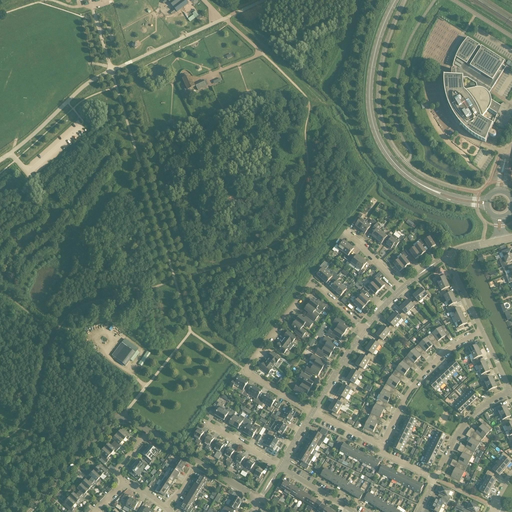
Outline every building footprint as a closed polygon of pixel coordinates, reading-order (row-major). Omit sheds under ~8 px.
[(176,11),(177,12),(189,3),(185,0),(164,0),(162,2),(164,4),(168,1),(175,9),(170,13),(172,15),(176,11)] [(481,47),(469,39),(467,39),(465,41),(461,46),(461,47),(458,53),(455,58),(455,59),(453,66),(456,68),(455,70),(453,70),(452,70),(451,71),(451,75),(451,77),(444,76),(444,80),(444,87),(445,95),(447,102),(449,106),(447,107),(449,110),(450,114),(454,120),(457,123),(459,126),(459,127),(461,125),(462,127),(463,128),(465,129),(466,131),(467,132),(469,133),(470,134),(472,135),(473,136),(475,137),(477,138),(478,139),(480,140),(482,141),(483,142),(485,143),(488,137),(488,135),(490,137),(493,138),(494,138),(495,138),(495,137),(496,137),(496,136),(496,135),(495,134),(492,133),(490,133),(494,122),(496,123),(496,124),(496,125),(496,126),(497,126),(497,127),(498,127),(502,129),(503,129),(504,129),(505,128),(506,127),(511,117),(511,107),(510,106),(509,108),(504,105),(503,105),(503,104),(502,105),(501,105),(501,106),(500,106),(491,100),(491,99),(491,98),(490,97),(490,96),(489,95),(489,94),(506,67),(502,65),(504,62),(505,62),(481,47)] [(183,80),(188,90),(195,87),(190,77),(183,80)] [(198,90),(206,87),(203,81),(195,85),(198,90)] [(356,219),(359,221),(354,227),(359,231),(366,223),(360,219),(363,216),(360,214),(356,219)] [(366,223),(359,231),(364,235),(369,229),(372,230),(373,229),(377,224),(372,220),(368,225),(366,223)] [(377,223),(377,224),(373,229),(375,231),(370,237),(376,241),(382,233),(379,230),(381,227),(379,226),(380,225),(377,223)] [(388,240),(392,236),(389,234),(387,237),(382,233),(376,241),(381,245),(386,239),(388,240)] [(430,249),(435,246),(431,240),(434,238),(431,233),(428,235),(430,237),(424,241),(430,249)] [(391,250),(393,247),(395,249),(406,239),(404,236),(400,240),(397,238),(398,236),(398,235),(396,234),(395,234),(394,235),(393,235),(385,246),(391,250)] [(426,252),(422,246),(424,244),(421,239),(413,245),(415,247),(421,256),(426,252)] [(337,253),(340,250),(343,253),(349,244),(344,240),(339,247),(337,245),(332,250),(335,252),(337,253)] [(347,262),(350,259),(352,256),(349,255),(354,248),(349,244),(343,253),(346,255),(343,259),(347,262)] [(411,254),(415,260),(421,256),(415,247),(409,251),(408,249),(405,250),(409,255),(411,254)] [(500,253),(499,254),(501,259),(499,259),(499,260),(511,254),(511,251),(511,249),(506,251),(505,248),(499,251),(500,253)] [(410,264),(405,258),(407,256),(404,252),(401,254),(403,256),(398,260),(405,268),(410,264)] [(499,261),(501,266),(502,266),(502,267),(501,268),(502,268),(511,264),(511,261),(511,260),(511,254),(499,260),(499,261)] [(357,255),(352,261),(350,259),(347,262),(345,265),(348,267),(351,263),(356,267),(362,259),(357,255)] [(365,271),(362,269),(367,263),(362,259),(356,267),(361,271),(358,274),(361,276),(365,271)] [(393,268),(395,266),(400,272),(405,268),(398,260),(393,264),(391,262),(389,264),(393,268)] [(326,261),(325,262),(325,261),(319,268),(321,270),(317,275),(321,279),(328,273),(325,270),(328,266),(326,265),(327,263),(328,262),(326,261)] [(504,272),(509,270),(510,274),(511,273),(511,264),(502,268),(503,268),(504,272)] [(338,276),(333,272),(330,275),(328,273),(321,279),(326,284),(331,279),(333,281),(337,276),(338,276)] [(382,275),(380,272),(374,278),(375,280),(373,283),(380,290),(385,286),(380,281),(382,278),(380,277),(382,275)] [(434,275),(431,276),(433,282),(436,281),(439,286),(447,282),(444,277),(440,279),(438,276),(435,278),(434,275)] [(336,292),(339,288),(342,285),(337,281),(339,278),(337,276),(333,281),(335,283),(331,288),(336,292)] [(445,289),(449,287),(447,282),(439,286),(441,291),(438,292),(439,295),(446,292),(445,289)] [(368,284),(366,285),(364,287),(368,292),(370,290),(375,295),(380,290),(373,283),(370,285),(368,284)] [(352,288),(348,285),(347,285),(344,288),(342,285),(339,288),(336,292),(341,296),(345,291),(347,294),(352,288)] [(432,296),(427,290),(425,292),(422,288),(417,292),(423,299),(427,295),(429,298),(432,296)] [(360,292),(362,294),(358,299),(366,306),(370,301),(364,296),(366,294),(362,290),(360,292)] [(413,296),(416,300),(414,302),(418,307),(421,305),(419,303),(423,299),(417,292),(413,296)] [(452,292),(447,294),(446,292),(439,295),(441,298),(443,296),(446,301),(454,298),(452,292)] [(452,305),(457,303),(454,298),(446,301),(448,307),(446,308),(447,311),(453,308),(452,305)] [(354,308),(356,306),(361,311),(366,306),(358,299),(354,304),(350,300),(348,303),(354,308)] [(308,305),(314,309),(316,307),(318,309),(318,308),(321,310),(325,305),(318,300),(316,303),(312,300),(308,305)] [(412,304),(408,300),(404,304),(410,311),(414,307),(416,309),(418,307),(414,302),(412,304)] [(400,308),(403,312),(401,314),(406,319),(408,317),(406,315),(410,311),(404,304),(400,308)] [(314,309),(308,305),(305,310),(309,313),(307,315),(313,320),(317,316),(314,313),(315,313),(313,311),(314,309)] [(459,308),(455,310),(453,308),(447,311),(448,313),(451,312),(453,317),(462,313),(459,308)] [(399,316),(395,313),(391,317),(398,323),(402,319),(404,321),(406,319),(401,314),(399,316)] [(453,317),(456,322),(464,319),(462,313),(453,317)] [(296,321),(302,326),(303,324),(305,325),(306,325),(309,327),(312,322),(306,317),(304,319),(300,316),(296,321)] [(396,330),(394,327),(398,323),(391,317),(387,321),(391,325),(389,327),(394,332),(396,330)] [(337,329),(344,334),(347,329),(343,326),(345,323),(337,318),(334,323),(337,325),(336,326),(338,327),(337,329)] [(457,332),(463,329),(462,326),(467,324),(464,319),(456,322),(458,328),(456,329),(457,332)] [(302,326),(296,321),(292,326),(296,330),(294,332),(301,337),(304,332),(302,330),(302,329),(300,328),(302,326)] [(390,332),(393,334),(394,332),(389,327),(387,329),(383,326),(379,331),(387,336),(390,332)] [(449,334),(443,326),(436,331),(442,339),(449,334)] [(344,334),(337,329),(336,331),(334,330),(333,331),(331,330),(328,335),(334,339),(336,336),(340,339),(344,334)] [(376,335),(380,338),(378,341),(384,345),(385,343),(383,341),(387,336),(379,331),(376,335)] [(442,339),(436,331),(429,336),(436,344),(438,342),(442,339)] [(294,345),(292,343),(296,338),(288,332),(284,337),(285,338),(283,341),(292,347),(294,345)] [(423,341),(429,349),(433,346),(436,344),(429,336),(423,341)] [(325,348),(332,352),(336,347),(331,344),(333,341),(325,337),(322,342),(325,344),(324,344),(326,346),(325,348)] [(378,341),(376,343),(372,340),(369,345),(376,350),(379,345),(382,347),(384,345),(378,341)] [(288,349),(290,350),(292,347),(283,341),(281,343),(280,342),(276,348),(284,354),(288,349)] [(429,349),(423,341),(416,347),(423,354),(426,352),(429,349)] [(375,357),(373,355),(376,350),(369,345),(365,350),(369,353),(368,355),(373,359),(375,357)] [(410,350),(408,351),(411,353),(418,360),(421,356),(423,354),(416,347),(414,345),(413,346),(410,349),(410,350)] [(466,351),(469,349),(471,354),(479,351),(477,345),(472,347),(471,345),(465,348),(466,351)] [(125,367),(135,354),(125,346),(115,359),(125,367)] [(332,352),(325,348),(324,350),(322,348),(321,349),(320,348),(317,353),(323,357),(325,355),(329,357),(332,352)] [(474,360),(471,361),(472,364),(478,361),(476,358),(482,356),(479,351),(471,354),(474,360)] [(267,361),(274,366),(276,364),(280,359),(272,352),(268,358),(269,359),(267,361)] [(411,353),(405,359),(412,366),(414,364),(418,360),(411,353)] [(314,366),(321,370),(324,365),(320,362),(322,360),(314,355),(311,360),(314,362),(313,363),(315,364),(314,366)] [(369,360),(372,361),(373,359),(368,355),(366,358),(362,355),(359,360),(366,365),(369,360)] [(399,366),(407,372),(410,368),(412,366),(405,359),(399,366)] [(366,371),(363,370),(366,365),(359,360),(356,365),(360,368),(358,370),(364,374),(366,371)] [(274,366),(267,361),(265,364),(264,363),(260,368),(268,375),(272,369),(274,366)] [(451,363),(451,362),(449,364),(457,372),(461,368),(454,361),(451,363)] [(473,366),(476,365),(479,370),(487,366),(484,361),(479,363),(478,361),(472,364),(473,366)] [(447,366),(448,367),(446,369),(452,376),(457,372),(449,364),(447,366)] [(305,372),(306,372),(312,376),(313,373),(318,376),(321,370),(314,366),(313,368),(311,367),(310,368),(308,367),(305,372)] [(407,372),(399,366),(394,373),(402,379),(404,376),(407,372)] [(481,375),(478,377),(480,379),(485,377),(484,374),(489,372),(487,366),(479,370),(481,375)] [(443,371),(442,370),(441,372),(448,380),(452,376),(446,369),(443,371)] [(360,374),(363,376),(364,374),(358,370),(357,372),(352,370),(349,375),(357,379),(360,374)] [(439,374),(440,374),(437,377),(444,384),(448,380),(441,372),(439,374)] [(389,380),(397,385),(400,381),(402,379),(394,373),(389,380)] [(310,378),(307,376),(303,374),(300,379),(303,380),(302,381),(304,383),(303,385),(310,389),(313,383),(309,381),(310,378)] [(357,386),(354,385),(357,379),(349,375),(346,380),(351,382),(349,385),(355,388),(357,386)] [(237,391),(238,389),(243,380),(239,377),(235,384),(232,382),(229,387),(234,390),(234,389),(237,391)] [(435,379),(434,378),(432,380),(440,388),(444,384),(437,377),(435,379)] [(492,377),(487,379),(486,379),(485,377),(480,379),(481,382),(484,381),(486,386),(494,382),(492,377)] [(238,389),(240,390),(239,393),(243,396),(246,391),(244,389),(248,383),(243,380),(238,389)] [(384,387),(393,392),(394,389),(397,385),(389,380),(384,387)] [(431,382),(429,385),(436,392),(440,388),(432,380),(431,381),(431,382)] [(486,392),(487,395),(493,392),(492,389),(497,387),(494,382),(486,386),(489,391),(486,392)] [(310,389),(303,385),(302,387),(300,385),(299,386),(297,385),(294,390),(301,394),(302,392),(307,394),(310,389)] [(351,389),(354,391),(355,388),(349,385),(348,387),(343,385),(340,390),(348,394),(351,389)] [(252,397),(257,389),(252,386),(249,392),(246,391),(243,396),(248,398),(249,396),(252,397)] [(393,392),(384,387),(380,395),(389,399),(391,395),(393,392)] [(257,404),(260,399),(258,397),(262,391),(257,389),(252,397),(254,399),(253,401),(257,404)] [(348,401),(345,399),(348,394),(340,390),(337,395),(342,397),(340,400),(346,403),(347,401),(348,401)] [(476,401),(475,400),(477,398),(470,391),(466,395),(474,403),(476,401)] [(266,406),(271,397),(266,394),(263,400),(260,399),(257,404),(262,407),(263,404),(266,406)] [(377,402),(386,406),(389,399),(380,395),(377,402)] [(471,404),(472,405),(474,403),(466,395),(462,399),(469,406),(471,404)] [(274,407),(272,406),(275,400),(271,397),(266,406),(268,407),(267,410),(271,413),(274,407)] [(342,404),(345,406),(346,403),(340,400),(339,402),(334,399),(331,405),(339,409),(342,404)] [(467,409),(466,408),(469,406),(462,399),(458,403),(465,411),(467,409)] [(222,408),(224,405),(219,402),(216,407),(218,409),(215,415),(219,418),(224,409),(222,408)] [(373,409),(382,414),(386,406),(377,402),(373,409)] [(454,407),(460,414),(463,411),(464,412),(465,411),(458,403),(454,407)] [(339,416),(336,414),(339,409),(331,405),(328,410),(333,412),(331,415),(337,418),(339,416)] [(283,408),(286,409),(284,412),(293,417),(296,413),(284,406),(283,408)] [(494,410),(495,411),(497,410),(500,415),(508,411),(506,406),(501,408),(500,406),(493,409),(494,410)] [(229,408),(227,411),(224,409),(219,418),(224,421),(228,414),(230,416),(233,411),(229,408)] [(369,417),(378,421),(382,414),(373,409),(369,417)] [(234,415),(236,412),(233,411),(230,416),(233,418),(229,424),(233,427),(239,418),(234,415)] [(502,420),(500,422),(501,424),(507,421),(506,419),(511,417),(508,411),(500,415),(502,420)] [(283,414),(280,413),(277,417),(282,420),(284,418),(290,422),(293,417),(284,412),(283,414)] [(240,415),(239,418),(233,427),(238,429),(242,423),(244,425),(247,419),(240,415)] [(287,427),(281,423),(282,420),(277,417),(273,424),(284,431),(287,427)] [(366,424),(375,428),(378,421),(369,417),(366,424)] [(407,420),(405,420),(404,422),(414,427),(417,422),(408,417),(407,420)] [(250,425),(252,422),(247,419),(244,425),(247,426),(243,432),(248,435),(253,427),(250,425)] [(265,429),(268,431),(270,428),(268,426),(270,422),(267,421),(259,434),(261,435),(265,429)] [(502,427),(505,426),(507,431),(511,428),(511,422),(509,424),(507,421),(501,424),(502,427)] [(403,424),(404,425),(403,428),(412,432),(414,427),(404,422),(403,424)] [(479,428),(486,435),(492,429),(485,422),(479,428)] [(275,432),(282,436),(284,431),(273,424),(269,431),(274,435),(275,432)] [(362,431),(371,436),(375,428),(366,424),(362,431)] [(257,425),(255,428),(253,427),(248,435),(252,438),(256,432),(258,433),(261,428),(257,425)] [(402,431),(400,430),(399,432),(409,437),(412,432),(403,428),(402,431)] [(473,435),(481,441),(486,435),(479,428),(476,432),(473,435)] [(198,429),(193,437),(197,439),(195,442),(200,445),(203,440),(200,438),(204,432),(198,429)] [(128,439),(130,436),(123,430),(121,432),(120,430),(116,435),(122,441),(126,437),(128,439)] [(267,434),(270,436),(267,440),(276,445),(278,441),(272,437),(274,435),(269,431),(267,434)] [(320,441),(322,442),(323,443),(327,436),(320,431),(319,434),(315,432),(312,436),(320,441)] [(398,434),(399,435),(398,438),(407,442),(409,437),(399,432),(398,434)] [(446,436),(437,432),(434,437),(444,442),(445,440),(444,439),(446,436)] [(121,446),(119,445),(122,441),(116,435),(111,439),(113,441),(111,443),(118,450),(121,446)] [(214,438),(209,435),(203,443),(207,446),(205,448),(210,451),(213,446),(210,444),(214,438)] [(481,441),(473,435),(471,439),(468,443),(477,448),(481,441)] [(317,446),(319,447),(322,442),(320,441),(312,436),(309,441),(317,446)] [(442,443),(443,444),(444,442),(434,437),(432,442),(441,446),(442,443)] [(397,441),(395,440),(394,442),(404,447),(407,442),(398,438),(397,441)] [(262,443),(264,445),(273,450),(276,445),(267,440),(266,443),(263,441),(262,443)] [(224,444),(219,441),(214,450),(217,452),(215,455),(220,457),(223,452),(221,451),(224,444)] [(317,446),(309,441),(307,446),(314,450),(317,446)] [(393,448),(402,453),(404,447),(394,442),(393,445),(394,445),(393,448)] [(440,450),(439,449),(441,446),(432,442),(429,447),(439,452),(440,450)] [(103,448),(110,454),(114,450),(116,452),(118,450),(111,443),(109,445),(108,444),(103,448)] [(464,451),(473,455),(477,448),(468,443),(465,447),(464,451)] [(343,444),(339,452),(344,454),(348,446),(343,444)] [(159,453),(161,450),(156,446),(155,449),(149,445),(146,449),(154,456),(158,451),(159,453)] [(317,452),(314,450),(307,446),(304,450),(314,456),(317,452)] [(349,456),(353,449),(348,446),(344,454),(349,456)] [(234,451),(229,447),(224,456),(227,458),(226,461),(230,463),(233,458),(231,457),(234,451)] [(437,454),(438,454),(439,452),(429,447),(427,452),(436,457),(437,454)] [(101,454),(99,456),(106,463),(108,460),(106,459),(110,454),(103,448),(99,453),(101,454)] [(142,453),(147,458),(145,460),(150,464),(152,461),(150,460),(154,456),(146,449),(142,453)] [(353,459),(357,451),(353,449),(349,456),(353,459)] [(309,459),(311,461),(314,456),(304,450),(301,455),(309,460),(309,459)] [(358,461),(362,453),(357,451),(353,459),(358,461)] [(473,455),(464,451),(460,458),(469,462),(473,455)] [(435,460),(434,459),(436,457),(427,452),(424,457),(434,462),(435,460)] [(509,457),(503,452),(501,455),(504,457),(500,461),(507,467),(511,463),(507,459),(509,457)] [(245,457),(239,453),(234,462),(237,464),(236,467),(240,470),(243,464),(241,463),(245,457)] [(362,463),(366,455),(362,453),(358,461),(362,463)] [(309,466),(306,464),(309,460),(301,455),(298,460),(302,462),(300,465),(307,470),(309,466)] [(367,465),(371,458),(366,455),(362,463),(367,465)] [(430,467),(432,464),(433,464),(434,462),(424,457),(422,463),(430,467)] [(372,468),(375,460),(371,458),(367,465),(372,468)] [(457,465),(466,470),(469,462),(460,458),(457,465)] [(150,467),(144,462),(142,464),(137,460),(133,465),(141,471),(145,467),(148,469),(150,467)] [(175,465),(182,469),(186,465),(179,460),(175,465)] [(255,463),(249,460),(244,468),(248,470),(246,473),(250,476),(254,471),(251,469),(255,463)] [(376,470),(380,462),(375,460),(372,468),(376,470)] [(496,466),(503,472),(507,467),(500,461),(496,466)] [(134,473),(133,476),(139,481),(141,478),(138,476),(141,471),(133,465),(129,469),(134,473)] [(172,469),(179,474),(182,469),(175,465),(172,469)] [(382,465),(378,473),(383,475),(387,468),(382,465)] [(453,473),(462,477),(466,470),(457,465),(453,473)] [(106,475),(108,472),(100,466),(99,468),(97,467),(93,471),(100,477),(104,473),(106,475)] [(492,470),(490,468),(487,471),(493,475),(495,473),(499,476),(503,472),(496,466),(492,470)] [(253,476),(257,478),(255,481),(260,484),(263,478),(260,477),(264,471),(258,467),(253,476)] [(325,468),(320,476),(325,478),(329,471),(325,468)] [(387,468),(383,475),(387,478),(391,470),(387,468)] [(169,473),(176,478),(179,474),(172,469),(169,473)] [(391,470),(387,478),(392,480),(396,472),(391,470)] [(99,482),(97,481),(100,477),(93,471),(89,476),(90,477),(88,479),(96,486),(99,482)] [(235,479),(236,477),(226,471),(225,473),(230,476),(234,478),(235,479)] [(329,481),(334,474),(329,471),(325,478),(329,481)] [(485,475),(488,476),(485,481),(493,486),(496,481),(492,478),(493,475),(487,471),(485,475)] [(396,472),(392,480),(397,482),(400,474),(396,472)] [(166,478),(173,483),(176,478),(169,473),(166,478)] [(462,477),(453,473),(449,480),(458,484),(462,477)] [(201,476),(200,475),(197,480),(205,485),(208,480),(211,482),(213,480),(203,474),(201,476)] [(334,484),(338,476),(334,474),(329,481),(334,484)] [(400,474),(397,482),(401,484),(405,477),(400,474)] [(338,486),(342,479),(338,476),(334,484),(338,486)] [(405,477),(401,484),(406,487),(409,479),(405,477)] [(163,482),(170,487),(173,483),(166,478),(163,482)] [(91,487),(92,489),(96,486),(88,479),(86,481),(85,480),(81,484),(88,491),(91,487)] [(342,489),(347,482),(342,479),(338,486),(342,489)] [(409,479),(406,487),(410,489),(414,481),(409,479)] [(202,489),(204,486),(205,485),(197,480),(195,485),(202,489)] [(285,481),(282,485),(280,483),(275,491),(278,493),(279,490),(284,493),(289,484),(285,481)] [(414,481),(410,489),(415,491),(419,483),(414,481)] [(485,481),(482,486),(490,491),(493,486),(485,481)] [(160,487),(167,492),(170,487),(163,482),(160,487)] [(347,492),(351,484),(347,482),(342,489),(347,492)] [(420,494),(422,490),(422,489),(423,486),(419,483),(415,491),(420,494)] [(88,491),(81,484),(76,489),(78,490),(76,492),(84,500),(85,500),(84,499),(87,496),(85,494),(88,491)] [(289,484),(284,493),(283,494),(288,497),(290,495),(289,494),(294,487),(289,484)] [(351,494),(356,487),(351,484),(347,492),(351,494)] [(192,489),(199,494),(202,489),(195,485),(192,489)] [(482,496),(483,493),(487,496),(490,491),(482,486),(480,491),(477,490),(475,492),(482,496)] [(167,492),(160,487),(157,491),(164,496),(167,492)] [(294,497),(299,490),(294,487),(289,494),(290,495),(294,497)] [(355,497),(360,490),(356,487),(351,494),(355,497)] [(443,487),(442,487),(441,487),(438,493),(443,495),(442,498),(443,498),(448,501),(449,501),(453,503),(454,501),(451,500),(450,500),(451,497),(448,495),(450,491),(445,489),(445,488),(443,487)] [(189,494),(196,499),(199,494),(192,489),(189,494)] [(299,500),(303,492),(299,490),(294,497),(299,500)] [(360,500),(364,492),(360,490),(355,497),(360,500)] [(75,504),(78,507),(78,506),(79,505),(80,504),(81,502),(82,502),(83,501),(84,501),(84,500),(76,492),(74,494),(73,493),(68,497),(75,504)] [(232,495),(234,496),(231,501),(240,506),(243,501),(237,498),(239,495),(233,492),(232,495)] [(304,502),(308,495),(303,492),(299,500),(303,503),(304,502)] [(368,492),(364,500),(369,502),(373,495),(368,492)] [(126,501),(124,505),(130,509),(134,500),(131,499),(132,497),(129,495),(128,496),(125,494),(122,499),(126,501)] [(186,499),(193,503),(196,499),(189,494),(186,499)] [(308,495),(304,502),(308,505),(313,498),(308,495)] [(373,495),(369,502),(373,505),(377,498),(373,495)] [(71,508),(75,504),(68,497),(64,502),(66,503),(64,505),(70,511),(71,511),(73,510),(71,508)] [(308,506),(312,508),(313,509),(313,508),(313,507),(317,501),(313,498),(308,505),(308,506)] [(377,498),(373,505),(377,508),(382,500),(377,498)] [(442,501),(436,498),(433,504),(441,508),(443,504),(446,506),(448,501),(443,498),(442,501)] [(183,503),(191,508),(193,503),(186,499),(183,503)] [(137,511),(142,502),(138,500),(137,502),(134,500),(130,509),(137,511)] [(382,500),(377,508),(382,510),(386,503),(382,500)] [(224,507),(230,510),(231,508),(237,511),(240,506),(231,501),(228,505),(226,504),(224,507)] [(318,510),(321,505),(322,504),(317,501),(313,507),(313,508),(318,510)] [(190,511),(193,509),(191,508),(183,503),(180,508),(184,510),(184,511),(183,511),(190,511)] [(386,503),(382,510),(384,511),(386,511),(390,506),(386,503)] [(468,507),(465,506),(464,509),(462,508),(461,509),(462,510),(465,511),(470,511),(471,511),(472,511),(476,511),(479,508),(478,507),(478,506),(476,505),(475,506),(470,503),(468,507)]
